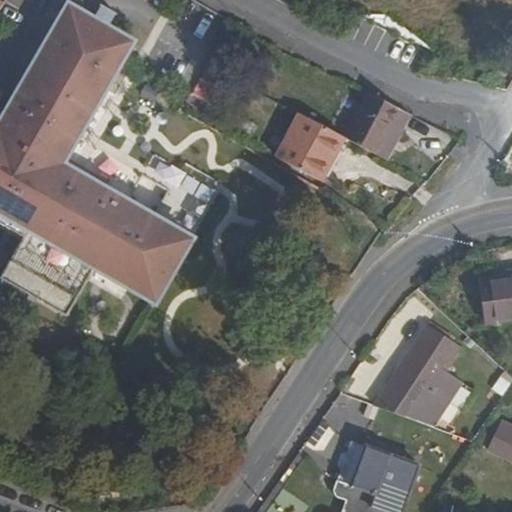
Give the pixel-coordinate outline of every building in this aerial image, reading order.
[(109,187),(63,161),(67,154),(133,38),(70,3),(5,117),(0,114),(0,210),(32,228),(5,276),(70,313),(97,265),(158,300),(222,187),(157,150),(145,171),(173,187),(157,214),(109,187)] [(28,22),(5,10),(0,19),(0,22),(21,34),(28,22)] [(204,103),(214,88),(200,79),(190,93),(204,103)] [(368,91),(345,135),(390,159),(414,115),(368,91)] [(299,115),(278,156),(325,180),(347,139),(299,115)] [(113,181),(67,154),(63,161),(109,187),(113,181)] [(511,272),(474,276),(477,317),(511,314),(511,272)] [(382,368),(362,398),(393,408),(417,417),(445,377),(431,367),(447,341),(415,319),(386,363),(393,368),(389,373),(382,368)] [(386,363),(382,368),(389,373),(393,368),(386,363)] [(511,428),(511,430),(493,421),(479,448),(511,464),(511,428)] [(396,511),(415,459),(345,435),(329,485),(332,491),(342,494),(336,511),(332,511),(327,511),(322,511),(396,511)]
